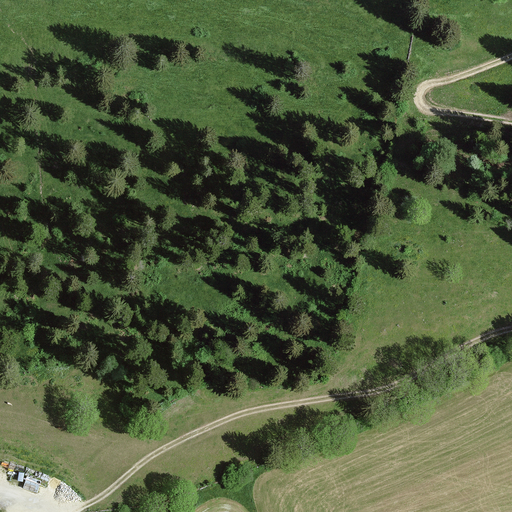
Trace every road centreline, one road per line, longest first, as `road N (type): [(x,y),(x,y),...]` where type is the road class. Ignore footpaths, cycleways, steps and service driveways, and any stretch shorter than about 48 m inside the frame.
road 1 (track): [(511,335),(428,357),(361,401),(236,417),(138,475),(94,511)]
road 2 (track): [(511,30),(454,60),(403,69),(398,87),(511,110)]
